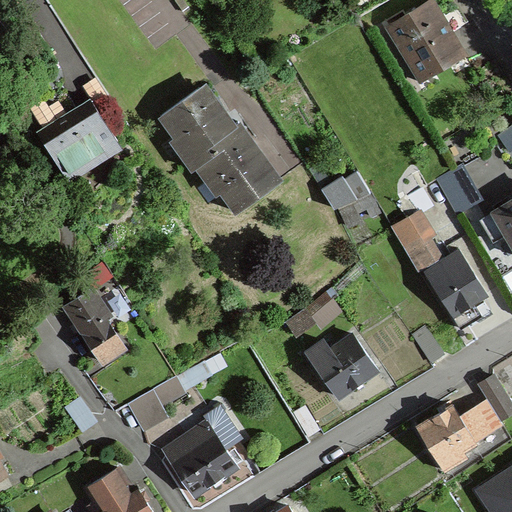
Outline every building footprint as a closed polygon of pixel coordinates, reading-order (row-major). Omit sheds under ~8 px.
[(423,0),(387,23),(400,43),(406,40),(427,74),(448,61),(463,52),(445,24),(430,0),(423,0)] [(406,40),(400,43),(421,78),(427,74),(406,40)] [(468,61),(463,52),(448,61),(454,70),(468,61)] [(109,94),(100,79),(87,87),(96,102),(109,94)] [(240,209),(278,182),(262,159),(268,155),(242,119),(231,127),(218,110),(202,86),(164,112),(188,147),(184,149),(195,166),(201,162),(217,185),(221,182),(240,209)] [(30,104),(44,126),(57,119),(50,108),(51,107),(44,95),(30,104)] [(57,119),(44,126),(38,131),(64,173),(118,139),(91,97),(77,106),(67,112),(61,101),(51,107),(50,108),(57,119)] [(511,128),(503,135),(511,145),(511,128)] [(262,159),(278,182),(284,178),(268,155),(262,159)] [(448,195),(470,182),(459,165),(438,177),(448,195)] [(347,176),(357,194),(370,186),(360,168),(347,176)] [(323,187),(335,207),(357,194),(347,176),(346,174),(323,187)] [(448,195),(458,210),(483,195),(474,179),(470,182),(448,195)] [(511,198),(484,216),(496,237),(509,229),(511,233),(511,198)] [(422,234),(432,250),(441,244),(419,210),(408,217),(406,214),(392,222),(405,244),(422,234)] [(405,244),(419,267),(436,257),(432,250),(422,234),(405,244)] [(429,269),(453,311),(475,298),(488,290),(462,249),(429,269)] [(113,312),(95,285),(67,303),(85,331),(103,359),(127,344),(108,315),(113,312)] [(308,306),(318,320),(339,304),(329,289),(308,306)] [(475,298),(453,311),(461,325),(483,312),(475,298)] [(298,334),(318,320),(308,306),(289,321),(298,334)] [(333,346),(314,360),(339,395),(377,367),(353,331),(333,346)] [(310,353),(314,360),(333,346),(329,340),(310,353)] [(511,397),(497,373),(482,382),(490,396),(498,409),(511,400),(511,397)] [(160,393),(166,403),(189,389),(183,379),(160,393)] [(160,393),(136,406),(150,430),(174,416),(166,403),(160,393)] [(85,429),(100,417),(83,394),(68,406),(85,429)] [(479,437),(506,421),(498,409),(490,396),(463,412),(479,437)] [(218,427),(229,445),(246,434),(223,399),(207,409),(213,419),(218,427)] [(479,438),(479,437),(463,412),(455,401),(421,423),(448,466),(471,452),(466,446),(479,438)] [(295,411),(310,435),(322,426),(308,403),(295,411)] [(213,419),(194,431),(195,434),(199,439),(218,427),(213,419)] [(218,427),(199,439),(195,434),(171,450),(196,489),(240,461),(229,445),(218,427)] [(89,481),(98,495),(104,505),(133,487),(119,463),(89,481)] [(511,511),(511,463),(475,488),(490,511),(511,511)] [(156,511),(138,483),(133,487),(104,505),(108,511),(156,511)] [(104,505),(98,495),(94,499),(99,508),(104,505)] [(311,509),(313,511),(333,511),(326,500),(311,509)]
